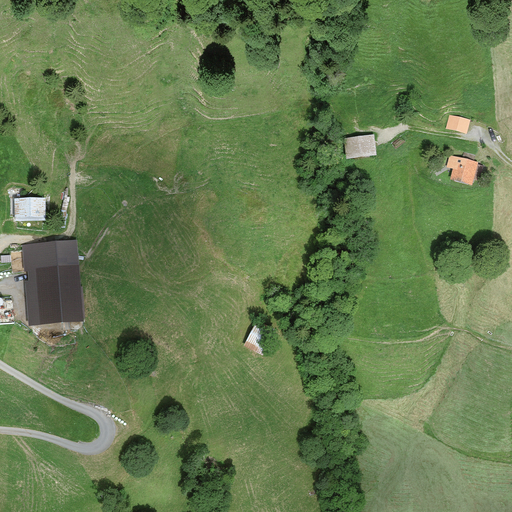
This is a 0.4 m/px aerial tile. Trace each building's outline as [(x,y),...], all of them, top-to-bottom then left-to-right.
[(449,127),(465,131),(467,121),(451,117),(449,127)] [(344,139),(346,161),(376,158),(374,136),(344,139)] [(465,152),(463,158),(473,161),(474,155),(465,152)] [(472,187),(474,178),(480,179),(483,167),(477,165),(478,163),(450,156),(446,168),(453,170),(451,181),(472,187)] [(14,200),(14,220),(45,219),(44,200),(14,200)] [(37,270),(41,327),(83,324),(77,242),(23,246),(25,271),(37,270)] [(275,334),(257,324),(244,347),(263,357),(275,334)]
